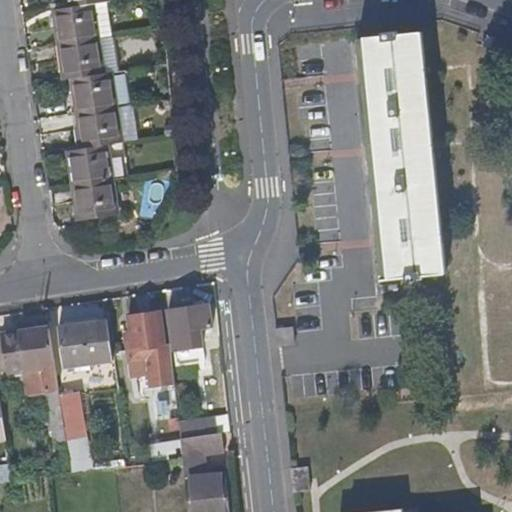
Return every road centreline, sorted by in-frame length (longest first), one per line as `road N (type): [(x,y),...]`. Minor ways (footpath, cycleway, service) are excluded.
road 1 (residential): [(43,284),(0,5)]
road 2 (residential): [(251,253),(247,281),(273,511)]
road 3 (residential): [(264,0),(252,27),(267,204),(251,253)]
road 4 (residential): [(264,0),(511,1)]
road 5 (residential): [(43,284),(251,253)]
